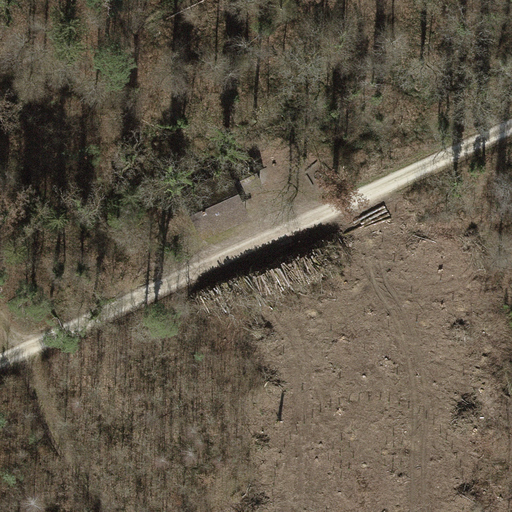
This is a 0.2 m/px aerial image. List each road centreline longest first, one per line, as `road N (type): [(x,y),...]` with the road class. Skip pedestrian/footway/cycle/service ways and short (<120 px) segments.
road 1 (track): [(511,136),(0,367)]
road 2 (track): [(0,319),(112,511)]
